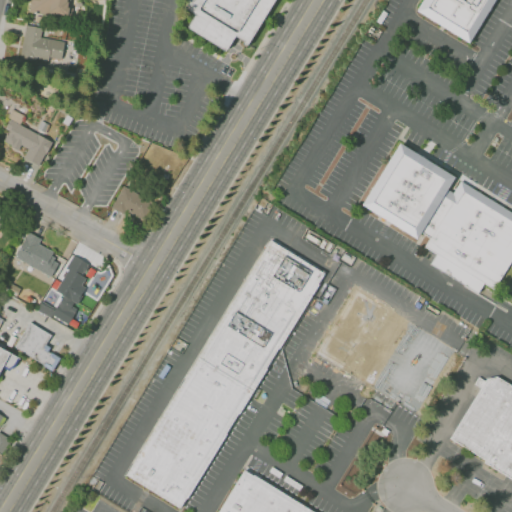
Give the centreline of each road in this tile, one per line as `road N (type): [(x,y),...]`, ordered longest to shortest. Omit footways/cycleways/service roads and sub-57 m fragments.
road 1 (primary): [(320,0),(4,511)]
road 2 (residential): [(155,268),(0,178)]
